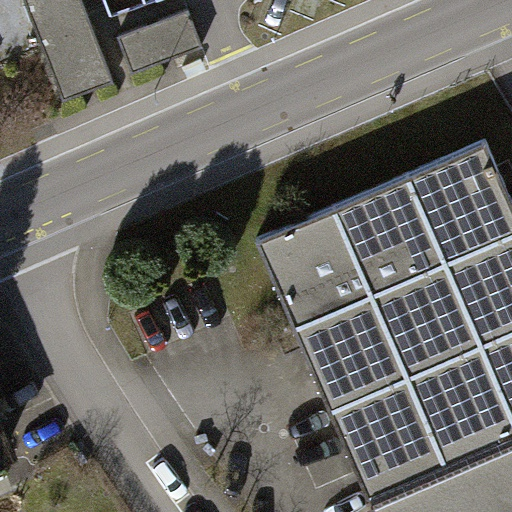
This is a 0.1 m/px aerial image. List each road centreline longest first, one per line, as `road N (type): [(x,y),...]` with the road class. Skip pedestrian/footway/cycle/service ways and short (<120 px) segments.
road 1 (residential): [(0,222),(511,0)]
road 2 (residential): [(178,511),(73,373),(0,229)]
